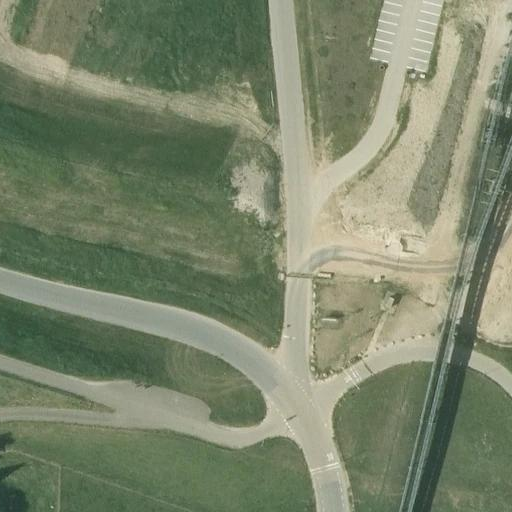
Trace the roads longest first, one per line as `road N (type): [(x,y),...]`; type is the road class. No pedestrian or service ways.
road 1 (unclassified): [(298,409),(238,352),(187,327),(0,281)]
road 2 (unclassified): [(298,409),(238,440),(0,363)]
road 3 (unclassified): [(511,387),(458,355),(420,353),(383,360),(298,409)]
